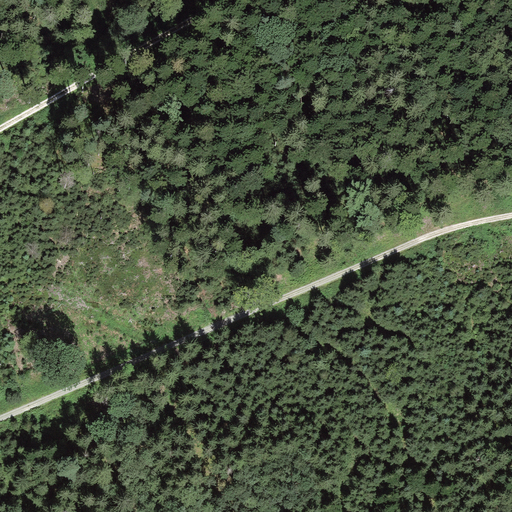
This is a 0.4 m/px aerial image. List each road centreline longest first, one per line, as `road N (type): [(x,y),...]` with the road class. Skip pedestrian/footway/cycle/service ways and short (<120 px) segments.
road 1 (track): [(511,213),(398,247),(0,414)]
road 2 (track): [(226,0),(0,128)]
